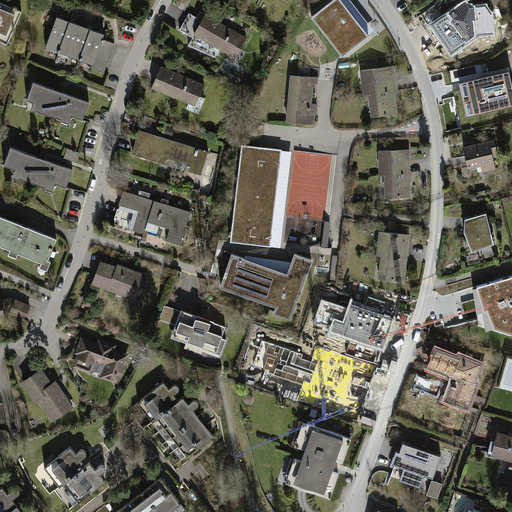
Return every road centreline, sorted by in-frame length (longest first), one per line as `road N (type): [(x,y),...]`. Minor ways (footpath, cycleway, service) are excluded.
road 1 (residential): [(379,0),(425,89),(437,222),(418,319),(353,504)]
road 2 (residential): [(164,0),(124,88),(60,298),(44,332),(3,355)]
